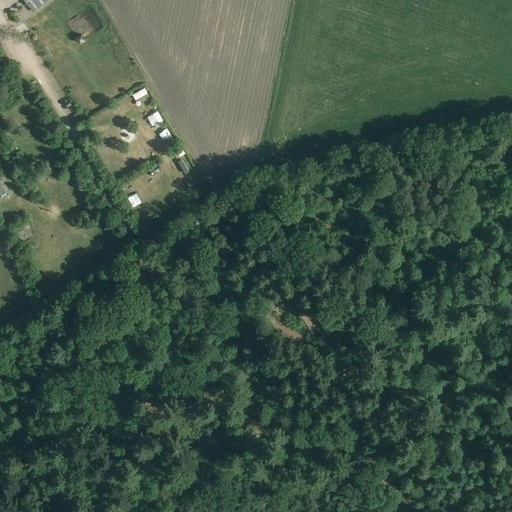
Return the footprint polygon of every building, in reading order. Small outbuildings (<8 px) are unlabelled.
[(126,96),(115,103),(119,109),(130,102),(126,96)] [(128,111),(131,117),(139,112),(136,107),(128,111)] [(83,134),(76,135),(77,142),(85,141),(83,134)] [(120,141),(125,150),(129,148),(124,139),(120,141)] [(87,150),(88,157),(100,155),(99,148),(87,150)] [(131,166),(136,175),(141,172),(136,164),(131,166)] [(163,175),(173,169),(170,164),(160,170),(163,175)]
